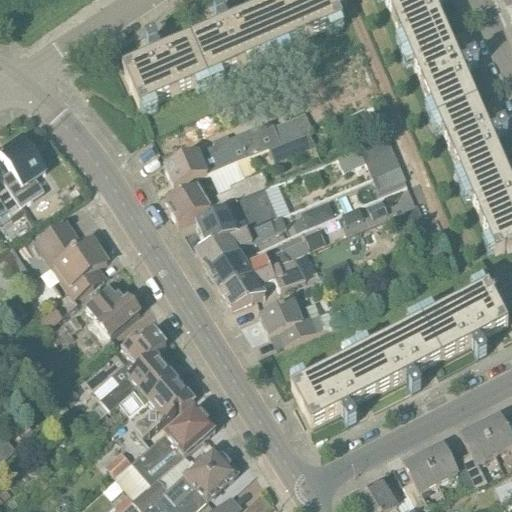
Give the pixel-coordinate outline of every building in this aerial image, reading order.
[(261,13),(278,52),(342,24),(331,0),(285,0),(286,1),(261,13)] [(382,0),(406,53),(446,35),(434,10),(449,3),(447,0),(382,0)] [(211,82),(278,52),(261,13),(235,24),(228,9),(213,16),(219,31),(194,42),(211,82)] [(435,120),(475,103),(463,76),(478,70),(472,55),(457,61),(446,35),(406,53),(435,120)] [(139,113),(211,82),(194,42),(168,53),(161,38),(145,45),(152,60),(122,73),(139,113)] [(464,187),(504,170),(493,144),(507,138),(501,123),(486,129),(475,103),(435,120),(464,187)] [(375,117),(372,111),(366,114),(369,119),(375,117)] [(173,194),(192,186),(268,153),(309,137),(314,134),(307,117),(273,130),(266,127),(228,144),(226,140),(213,145),(215,150),(182,165),(164,172),(173,194)] [(309,137),(268,153),(274,168),(315,152),(309,137)] [(372,183),(399,171),(386,142),(360,154),(365,167),(372,183)] [(21,212),(27,208),(44,197),(35,183),(45,176),(23,143),(0,158),(0,159),(15,181),(5,187),(2,182),(1,182),(21,212)] [(365,167),(360,154),(337,164),(343,176),(365,167)] [(511,188),(504,170),(464,187),(495,258),(506,253),(507,256),(511,254),(511,188)] [(399,171),(372,183),(378,196),(405,185),(399,171)] [(195,223),(195,224),(268,193),(268,192),(262,177),(229,190),(231,193),(204,205),(197,192),(182,200),(164,209),(178,232),(195,223)] [(195,230),(206,254),(270,227),(269,225),(276,223),(267,202),(282,196),(278,189),(268,192),(268,193),(195,224),(198,229),(195,230)] [(0,218),(6,214),(9,219),(19,212),(6,192),(0,196),(0,218)] [(387,218),(381,205),(367,211),(372,224),(387,218)] [(334,221),(328,207),(301,218),(307,232),(334,221)] [(397,239),(424,227),(417,211),(389,222),(397,239)] [(207,278),(238,258),(233,251),(240,253),(275,238),(270,227),(206,254),(195,259),(207,278)] [(34,250),(72,306),(93,291),(87,281),(107,268),(91,245),(81,251),(65,228),(34,250)] [(379,247),(372,232),(360,237),(367,253),(379,247)] [(207,278),(219,297),(294,264),(294,263),(307,257),(309,255),(304,245),(245,269),(238,258),(207,278)] [(445,261),(439,246),(424,253),(431,268),(445,261)] [(231,317),(266,302),(258,288),(260,288),(264,291),(275,286),(278,294),(305,283),(294,264),(219,297),(231,317)] [(337,285),(331,272),(323,275),(329,289),(337,285)] [(424,323),(444,362),(470,349),(477,363),(486,358),(482,351),(488,348),(485,341),(507,329),(488,290),(424,323)] [(83,313),(109,345),(139,320),(126,305),(123,307),(118,301),(115,303),(107,294),(83,313)] [(284,352),(334,330),(328,316),(310,323),(306,312),(297,315),(294,306),(259,321),(269,343),(278,339),(284,352)] [(339,309),(329,317),(335,325),(345,316),(339,309)] [(16,343),(23,353),(62,321),(54,311),(16,343)] [(70,339),(81,330),(74,320),(49,340),(60,353),(73,343),(70,339)] [(359,357),(379,396),(404,383),(412,397),(420,392),(416,385),(422,382),(419,375),(444,362),(424,323),(359,357)] [(93,397),(129,365),(136,374),(137,375),(157,358),(166,351),(153,336),(140,348),(136,343),(85,387),(93,397)] [(13,361),(23,353),(16,343),(5,352),(13,361)] [(379,396),(359,357),(291,393),(311,431),(340,416),(347,430),(356,426),(352,419),(358,416),(354,408),(379,396)] [(146,407),(174,384),(164,371),(167,369),(157,358),(137,375),(136,374),(100,406),(102,408),(108,416),(110,417),(135,395),(146,407)] [(172,417),(177,412),(181,417),(193,406),(174,384),(146,407),(154,417),(130,438),(133,441),(137,438),(143,445),(174,418),(172,417)] [(108,416),(102,408),(92,416),(98,424),(108,416)] [(171,453),(182,464),(214,436),(195,413),(132,467),(131,470),(140,481),(171,453)] [(495,461),(511,452),(511,447),(498,420),(479,430),(495,461)] [(18,428),(12,421),(8,424),(14,431),(18,428)] [(478,470),(495,461),(479,430),(460,440),(473,464),(464,469),(460,462),(475,492),(487,487),(478,470)] [(475,492),(460,462),(459,463),(463,470),(454,474),(441,449),(422,459),(438,490),(456,481),(462,497),(475,492)] [(133,506),(132,507),(135,511),(149,511),(150,511),(174,511),(225,466),(213,453),(167,495),(157,484),(133,506)] [(131,470),(132,467),(122,457),(105,472),(116,484),(131,470)] [(421,499),(438,490),(422,459),(403,469),(416,494),(407,498),(403,492),(412,511),(425,511),(427,511),(421,499)] [(39,478),(48,470),(39,460),(25,472),(30,477),(39,478)] [(200,511),(222,493),(237,479),(225,466),(174,511),(200,511)] [(501,508),(511,503),(511,486),(495,493),(501,508)] [(349,503),(351,509),(369,497),(364,489),(355,494),(349,497),(349,503)] [(395,511),(381,490),(369,497),(351,509),(352,511),(395,511)] [(133,506),(128,500),(114,511),(126,511),(132,507),(133,506)] [(237,511),(229,503),(219,511),(237,511)]
